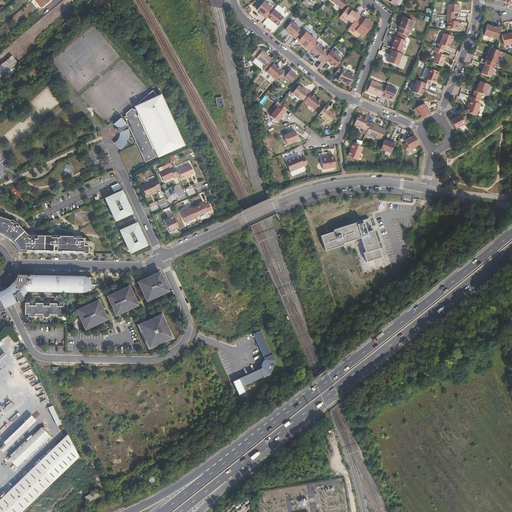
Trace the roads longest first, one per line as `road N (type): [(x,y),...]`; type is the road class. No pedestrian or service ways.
road 1 (trunk): [(511,233),(225,461)]
road 2 (trunk): [(237,466),(511,250)]
road 3 (residential): [(0,282),(33,354),(156,362),(180,351),(190,319),(160,257)]
road 4 (unclassified): [(160,257),(318,190),(370,182),(425,188)]
road 5 (residential): [(234,0),(240,15),(354,101)]
road 6 (unclassified): [(7,265),(135,266),(160,257)]
road 7 (residential): [(436,118),(477,3)]
